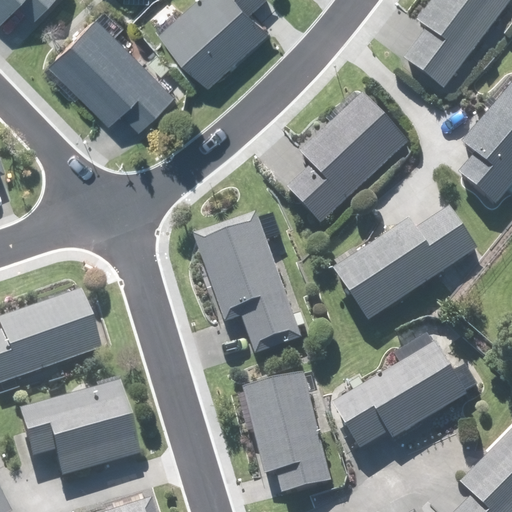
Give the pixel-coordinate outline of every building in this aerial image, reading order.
[(55,0),(0,0),(0,17),(4,21),(23,2),(39,17),(55,0)] [(193,0),(163,28),(214,84),(275,29),(257,9),(266,0),(193,0)] [(407,60),(448,91),(511,6),(511,0),(437,0),(420,23),(430,30),(407,60)] [(182,93),(102,11),(53,59),(115,122),(127,110),(145,129),(182,93)] [(462,173),(502,207),(511,194),(511,89),(466,144),(478,154),(462,173)] [(292,188),(326,225),(414,144),(367,93),(303,153),(316,166),(292,188)] [(338,270),(373,323),(483,250),(453,206),(420,228),(415,219),(338,270)] [(308,339),(262,212),(198,235),(230,325),(245,319),(259,356),(308,339)] [(0,332),(0,383),(100,348),(79,290),(0,317),(0,321),(4,332),(0,332)] [(404,364),(338,404),(365,449),(392,433),(398,442),(473,396),(433,332),(398,354),(404,364)] [(311,373),(248,388),(269,476),(281,474),(286,495),(337,483),(311,373)] [(121,379),(22,407),(36,456),(54,451),(62,476),(142,453),(121,379)] [(459,511),(511,511),(511,434),(464,483),(476,495),(459,511)] [(0,488),(0,511),(7,511),(11,510),(0,488)] [(162,511),(159,500),(118,511),(162,511)]
